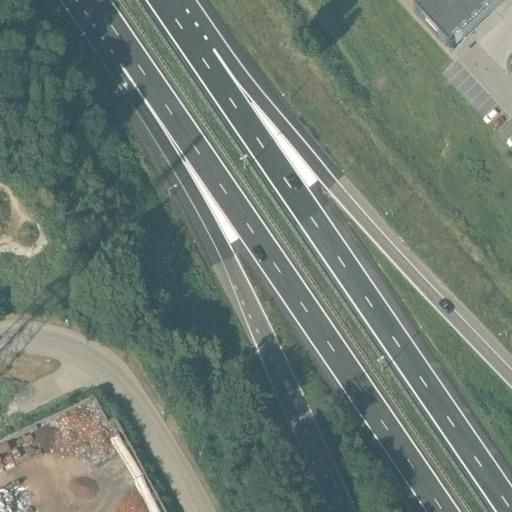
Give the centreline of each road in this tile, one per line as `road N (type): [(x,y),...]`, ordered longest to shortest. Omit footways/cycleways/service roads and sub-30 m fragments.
road 1 (trunk): [(511,511),(194,40)]
road 2 (trunk): [(131,56),(435,511)]
road 3 (trunk): [(131,56),(342,511)]
road 4 (trunk): [(511,371),(194,40)]
road 5 (unclassified): [(195,511),(115,366),(78,335),(35,317),(0,314)]
